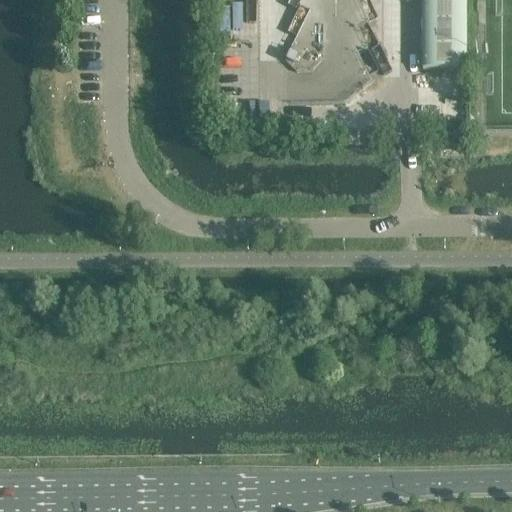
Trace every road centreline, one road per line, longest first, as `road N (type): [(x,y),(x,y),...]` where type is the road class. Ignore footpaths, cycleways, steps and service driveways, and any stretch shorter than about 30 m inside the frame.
road 1 (unclassified): [(511,230),(246,233),(198,228),(161,210),(137,181),(118,125),(117,0)]
road 2 (primary): [(511,482),(0,498)]
